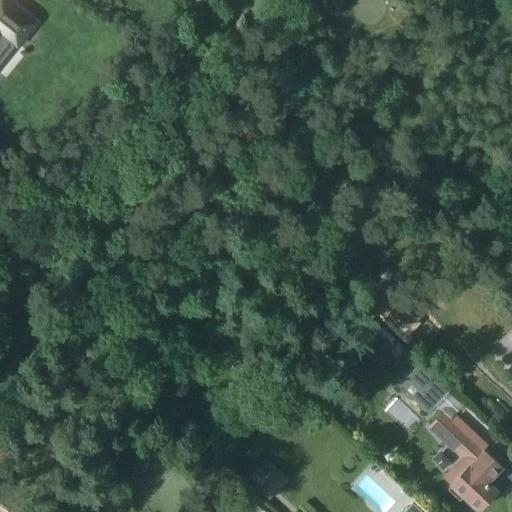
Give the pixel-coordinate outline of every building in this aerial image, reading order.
[(34,23),(5,0),(0,0),(0,1),(0,39),(5,33),(18,43),(34,23)] [(245,104),(276,131),(298,106),(267,79),(245,104)] [(451,390),(421,362),(399,386),(429,413),(451,390)] [(511,475),(475,441),(447,415),(433,431),(445,443),(446,441),(462,456),(452,466),(459,472),(449,481),(480,510),(511,476),(511,475)] [(269,501),(290,479),(274,465),(267,473),(260,465),(250,476),(258,483),(254,487),(269,501)] [(428,511),(427,511),(423,511),(413,502),(406,510),(408,511),(428,511)]
